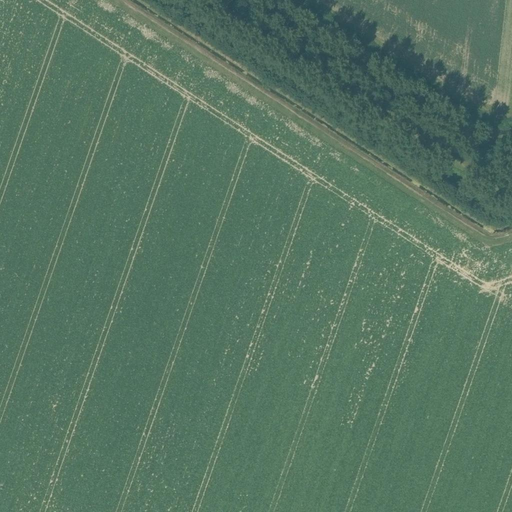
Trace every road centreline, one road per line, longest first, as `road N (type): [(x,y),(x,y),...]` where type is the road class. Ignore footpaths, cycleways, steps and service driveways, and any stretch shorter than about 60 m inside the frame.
road 1 (track): [(112,0),(482,239),(511,236)]
road 2 (track): [(511,181),(480,171),(213,0)]
